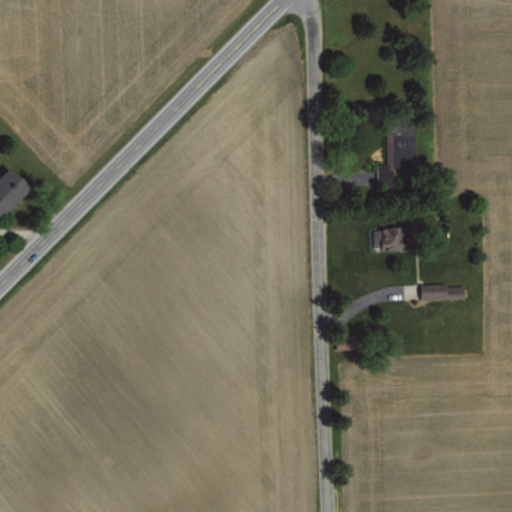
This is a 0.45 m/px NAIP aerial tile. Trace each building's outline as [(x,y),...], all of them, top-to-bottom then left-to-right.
[(386,163),(376,164),(377,186),(397,185),(396,168),(414,168),(413,123),(385,124),(386,163)] [(0,215),(27,187),(6,167),(0,173),(0,215)] [(372,249),(401,249),(401,246),(408,246),(407,227),(371,228),(372,249)] [(419,285),(420,299),(463,298),(463,283),(419,285)] [(361,348),(360,333),(335,334),(335,349),(361,348)]
